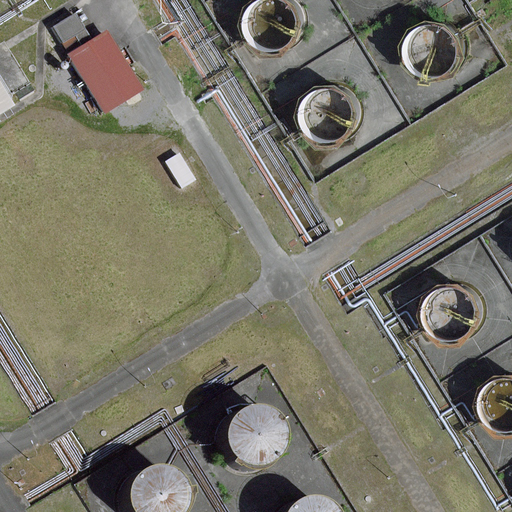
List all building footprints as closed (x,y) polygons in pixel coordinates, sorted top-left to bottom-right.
[(298,0),(263,0),(249,8),(255,19),(279,62),(311,44),(322,63),(316,67),(326,85),(348,72),(342,62),(364,49),(352,28),(336,0),(309,0),(301,5),(298,0)] [(99,110),(139,87),(104,25),(88,34),(74,9),(49,23),(99,110)] [(0,79),(0,109),(13,102),(0,79)] [(511,215),(433,259),(444,279),(431,295),(428,305),(464,371),(458,375),(486,383),(475,419),(484,435),(486,430),(506,466),(511,468),(511,215)] [(273,421),(225,402),(207,448),(255,467),(273,421)] [(109,511),(110,511),(164,511),(175,478),(125,462),(109,511)] [(273,511),(321,511),(286,491),(273,511)]
